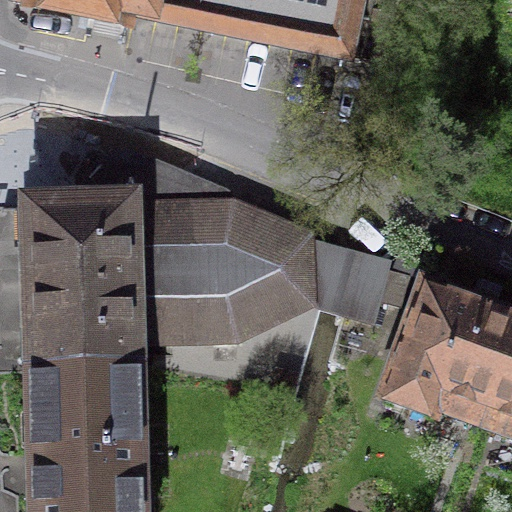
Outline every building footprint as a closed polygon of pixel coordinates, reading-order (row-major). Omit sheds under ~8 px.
[(22,0),(20,13),(356,79),(371,0),(22,0)] [(30,290),(31,373),(138,370),(137,345),(236,344),(312,306),(319,311),(319,290),(329,252),(310,247),(310,238),(234,206),(212,207),(212,205),(212,203),(211,201),(210,199),(209,198),(207,197),(206,195),(203,194),(138,168),(132,166),(127,165),(121,165),(116,166),(111,168),(107,170),(103,173),(100,177),(97,182),(95,187),(94,192),(93,197),(93,206),(28,206),(30,290)] [(344,256),(329,252),(319,290),(319,311),(344,318),(359,260),(344,256)] [(374,264),(359,260),(344,318),(374,326),(389,268),(374,264)] [(436,410),(483,426),(511,345),(511,320),(443,296),(425,290),(387,396),(435,413),(436,410)] [(511,345),(483,426),(511,436),(511,345)] [(141,511),(138,370),(31,373),(34,462),(35,511),(141,511)]
